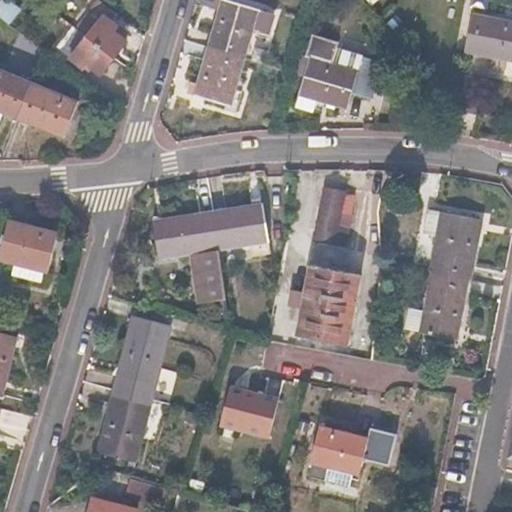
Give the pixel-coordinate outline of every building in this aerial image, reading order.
[(223,12),(211,48),(200,84),(197,83),(194,94),(225,103),(228,104),(233,87),(242,58),(249,35),(253,36),(255,28),(261,9),(229,0),(222,0),(220,11),(223,12)] [(95,9),(79,29),(116,58),(130,41),(117,31),(120,27),(95,9)] [(275,14),(261,9),(255,28),(269,32),(275,14)] [(511,25),(473,18),(467,52),(508,59),(508,63),(511,63),(511,25)] [(79,29),(75,26),(58,48),(85,69),(89,64),(103,75),(116,58),(79,29)] [(358,72),(310,58),(298,95),(323,101),(324,98),(349,105),(353,90),(372,95),(381,64),(362,59),(358,72)] [(30,82),(0,70),(0,112),(3,113),(16,119),(64,137),(79,101),(30,82)] [(243,90),(233,87),(228,104),(225,103),(224,109),(236,112),(243,90)] [(346,191),(324,187),(313,241),(346,247),(349,229),(339,227),(346,191)] [(164,218),(153,220),(158,256),(191,252),(198,301),(225,297),(218,248),(248,243),(251,257),(270,254),(263,204),(252,206),(252,209),(213,215),(165,222),(164,218)] [(422,233),(439,237),(432,273),(421,334),(459,341),(462,326),(458,325),(467,280),(476,229),(480,230),(482,220),(427,209),(422,233)] [(56,232),(8,221),(0,254),(0,259),(23,265),(20,278),(44,283),(56,232)] [(309,264),(304,291),(299,320),(296,337),(347,346),(361,275),(309,264)] [(304,291),(292,289),(287,317),(299,320),(304,291)] [(421,311),(410,309),(407,327),(418,329),(421,311)] [(124,365),(122,364),(115,387),(108,412),(112,413),(102,449),(134,458),(142,429),(145,430),(154,398),(144,395),(148,381),(158,384),(163,366),(158,365),(170,323),(138,314),(124,365)] [(0,392),(11,346),(14,347),(16,336),(0,332),(0,392)] [(174,370),(163,366),(158,384),(154,398),(165,401),(174,370)] [(158,384),(148,381),(144,395),(154,398),(158,384)] [(242,392),(228,389),(219,424),(270,436),(278,403),(241,395),(242,392)] [(369,438),(320,427),(312,464),(319,466),(316,477),(330,480),(332,469),(360,475),(363,460),(392,467),(398,434),(371,428),(369,438)] [(95,511),(99,501),(92,499),(88,511),(95,511)] [(95,511),(135,511),(136,511),(99,501),(95,511)]
